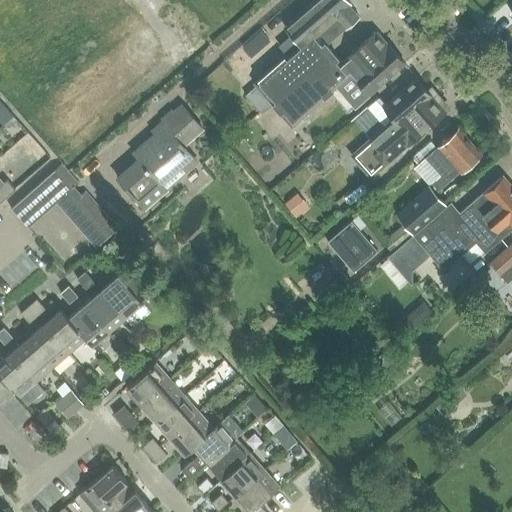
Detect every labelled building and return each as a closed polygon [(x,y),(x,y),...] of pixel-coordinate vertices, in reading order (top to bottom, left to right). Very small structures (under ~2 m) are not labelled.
[(175,0),(171,3),(200,37),(223,17),(242,0),(175,0)] [(254,84),(270,102),(330,49),(326,44),(358,16),(349,6),(350,5),(345,0),(315,0),(285,27),(292,35),(280,46),(287,55),(254,84)] [(342,62),(330,49),(270,102),(292,127),(334,91),(343,102),(358,88),(366,98),(405,64),(388,44),(386,45),(376,33),(342,62)] [(352,156),(370,176),(407,144),(422,130),(424,132),(427,129),(446,112),(415,78),(383,106),(376,98),(367,106),(385,126),(352,156)] [(165,190),(163,187),(183,169),(180,165),(191,156),(181,145),(199,129),(200,128),(181,105),(153,129),(151,130),(154,134),(132,153),(138,160),(118,178),(144,209),(165,190)] [(14,117),(5,124),(8,128),(17,120),(14,117)] [(439,144),(426,156),(441,174),(428,186),(434,193),(461,170),(481,153),(460,129),(459,128),(458,129),(440,145),(439,144)] [(77,185),(61,166),(16,206),(11,210),(15,214),(28,228),(51,207),(56,203),(95,247),(116,229),(83,191),(80,193),(74,187),(77,185)] [(451,204),(415,236),(445,270),(477,242),(486,252),(511,229),(511,185),(503,176),(460,214),(451,204)] [(0,178),(0,200),(14,189),(6,180),(4,183),(0,178)] [(404,224),(413,234),(445,205),(428,186),(395,214),(404,224)] [(296,196),(286,205),(297,218),(307,209),(296,196)] [(353,272),(377,251),(351,221),(327,242),(353,272)] [(404,224),(383,242),(391,252),(413,234),(404,224)] [(511,248),(496,263),(510,279),(511,277),(511,248)] [(112,279),(101,289),(126,318),(143,303),(141,301),(152,288),(132,264),(126,269),(125,268),(112,279)] [(78,277),(86,287),(94,281),(86,271),(78,277)] [(333,284),(324,292),(330,298),(338,290),(333,284)] [(61,292),(69,302),(77,295),(69,285),(61,292)] [(101,289),(84,303),(109,332),(126,318),(101,289)] [(37,297),(28,305),(37,315),(46,307),(37,297)] [(84,303),(68,317),(86,338),(85,338),(92,347),(109,332),(84,303)] [(37,315),(28,305),(21,311),(29,321),(37,315)] [(61,309),(44,324),(69,353),(85,338),(86,338),(68,317),(61,309)] [(415,310),(402,321),(411,331),(427,317),(421,310),(415,310)] [(44,324),(28,338),(53,367),(69,353),(44,324)] [(0,328),(0,337),(4,343),(13,336),(4,325),(0,328)] [(197,328),(188,336),(202,351),(211,343),(197,328)] [(28,338),(11,352),(36,381),(53,367),(28,338)] [(11,352),(0,361),(0,373),(20,396),(28,405),(44,390),(36,381),(11,352)] [(382,355),(380,372),(402,374),(404,357),(382,355)] [(130,359),(115,373),(123,382),(138,369),(130,359)] [(127,387),(142,404),(171,378),(156,362),(127,387)] [(142,404),(156,420),(185,395),(171,378),(142,404)] [(345,388),(335,396),(348,411),(358,402),(345,388)] [(83,406),(70,391),(53,404),(66,420),(83,406)] [(453,392),(435,408),(443,418),(461,402),(453,392)] [(156,420),(170,437),(199,411),(185,395),(156,420)] [(261,401),(252,410),(258,417),(268,408),(261,401)] [(114,414),(121,422),(131,413),(124,405),(114,414)] [(45,408),(37,415),(46,425),(54,418),(45,408)] [(185,454),(193,447),(214,428),(213,427),(199,411),(170,437),(185,454)] [(131,413),(121,422),(128,430),(138,421),(131,413)] [(193,447),(207,463),(236,437),(221,420),(213,427),(214,428),(193,447)] [(282,425),(273,433),(277,439),(287,430),(286,429),(282,425)] [(207,463),(221,479),(251,453),(236,437),(207,463)] [(142,447),(150,455),(160,446),(153,438),(142,447)] [(160,446),(150,455),(156,462),(166,454),(160,446)] [(0,452),(0,466),(7,467),(8,453),(0,452)] [(221,479),(236,496),(265,469),(251,453),(221,479)] [(200,454),(182,470),(189,478),(207,462),(200,454)] [(84,490),(80,493),(84,497),(96,511),(101,511),(102,511),(106,508),(109,511),(110,511),(119,504),(112,496),(120,488),(128,482),(112,465),(107,469),(84,490)] [(265,469),(236,496),(249,511),(266,511),(259,505),(280,486),(265,469)] [(197,487),(204,495),(214,487),(207,478),(197,487)] [(109,511),(106,508),(102,511),(143,511),(149,507),(135,490),(128,497),(124,492),(120,488),(112,496),(119,504),(110,511),(109,511)] [(211,503),(218,511),(228,503),(221,494),(211,503)]
